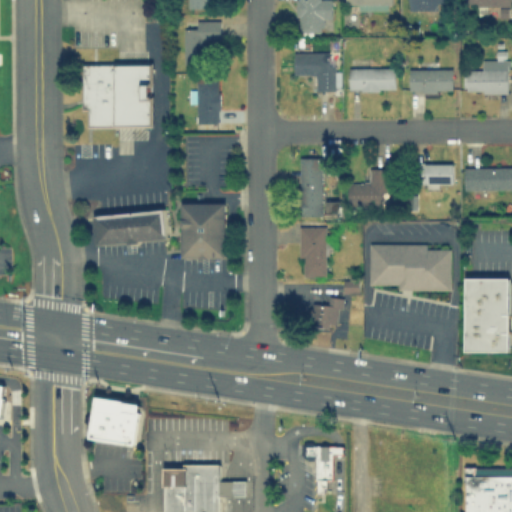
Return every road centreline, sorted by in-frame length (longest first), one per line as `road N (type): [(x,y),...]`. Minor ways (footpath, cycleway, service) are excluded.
road 1 (primary): [(54,354),(511,426)]
road 2 (tertiary): [(54,354),(54,260),(37,146),(36,0)]
road 3 (primary): [(511,390),(203,342)]
road 4 (residential): [(257,135),(511,132)]
road 5 (residential): [(257,135),(258,351)]
road 6 (tertiary): [(54,354),(64,511)]
road 7 (primary): [(203,342),(53,318)]
road 8 (residential): [(257,135),(256,0)]
